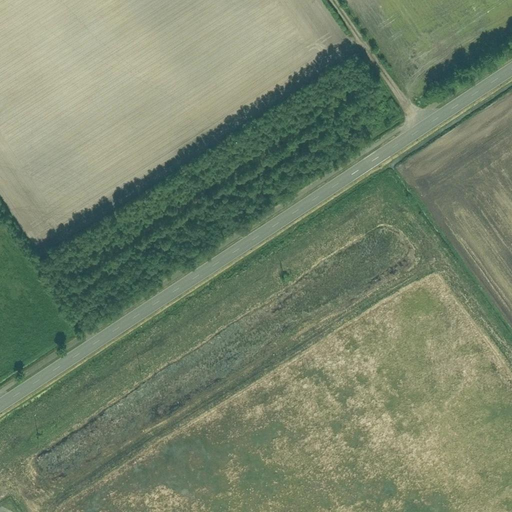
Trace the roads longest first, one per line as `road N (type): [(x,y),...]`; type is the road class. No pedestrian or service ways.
road 1 (tertiary): [(0,405),(511,69)]
road 2 (track): [(421,128),(334,0)]
